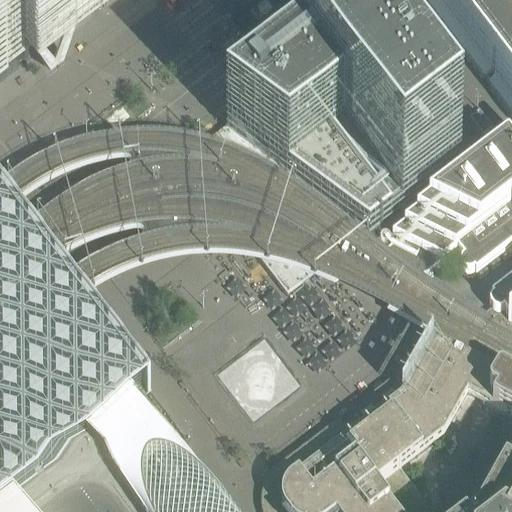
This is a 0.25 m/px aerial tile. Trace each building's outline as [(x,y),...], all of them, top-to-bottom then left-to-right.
[(0,0),(0,150),(156,354),(202,510),(203,511),(243,511),(216,348),(284,296),(183,165),(301,74),(357,32),(369,47),(457,163),(493,135),(389,0),(0,0)] [(511,157),(383,257),(350,282),(359,287),(381,299),(392,280),(393,281),(392,285),(394,288),(396,291),(400,292),(404,292),(407,291),(408,293),(410,291),(412,293),(420,287),(418,285),(420,283),(423,281),(424,284),(432,278),(431,275),(435,272),(437,275),(445,269),(443,266),(447,263),(449,265),(457,259),(455,257),(457,256),(460,260),(463,264),(460,267),(460,271),(460,272),(461,274),(463,277),(466,279),(470,279),(474,278),(475,280),(478,278),(480,280),(487,274),(486,272),(490,269),(492,271),(500,265),(498,263),(502,259),(504,262),(511,256),(510,253),(511,251),(511,284),(491,300),(492,302),(490,305),(489,309),(490,313),(491,314),(492,316),(496,318),(500,318),(503,317),(507,322),(503,324),(511,328),(511,0),(432,0),(435,3),(427,9),(495,99),(497,97),(502,104),(500,105),(511,120),(511,157)] [(206,149),(184,165),(200,187),(251,253),(264,269),(287,300),(311,282),(365,240),(368,238),(401,213),(460,169),(357,34),(299,78),(257,112),(231,131),(206,149)] [(0,511),(10,511),(73,465),(86,455),(109,437),(132,420),(163,397),(0,182),(0,511)] [(378,395),(338,424),(278,471),(272,477),(267,484),(263,491),(261,499),(261,508),(261,511),(511,511),(511,360),(510,359),(501,374),(494,370),(506,349),(511,338),(511,328),(503,324),(507,322),(503,317),(500,318),(496,318),(492,316),(491,314),(464,334),(452,343),(450,345),(440,339),(437,337),(433,344),(426,356),(425,358),(385,389),(378,395)] [(202,511),(132,420),(127,424),(119,430),(86,455),(128,511),(202,511)]
